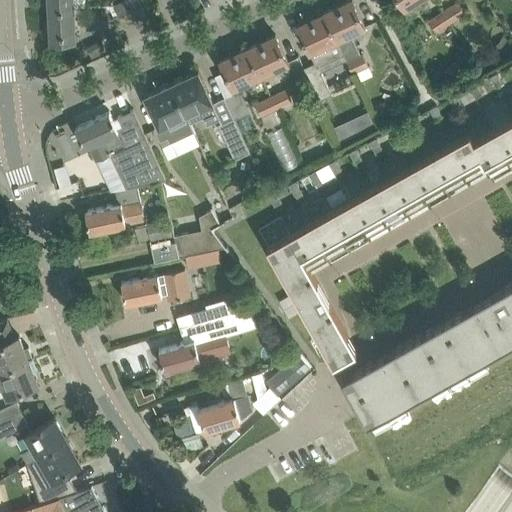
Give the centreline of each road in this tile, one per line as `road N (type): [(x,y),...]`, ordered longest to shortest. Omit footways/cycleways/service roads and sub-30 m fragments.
road 1 (tertiary): [(194,511),(142,459),(98,394),(58,300),(7,130)]
road 2 (residential): [(7,130),(285,0)]
